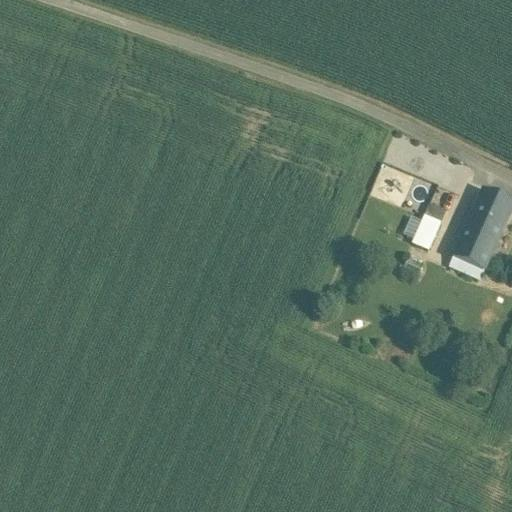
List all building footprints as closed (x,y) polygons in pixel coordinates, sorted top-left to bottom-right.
[(383,166),(374,196),(408,207),(411,198),(429,204),(436,183),(383,166)] [(511,207),(481,194),(452,258),(483,272),(511,207)] [(427,205),(422,218),(410,214),(401,240),(431,250),(444,211),(427,205)] [(483,272),(452,258),(448,269),(478,282),(483,272)] [(422,267),(407,260),(402,271),(417,278),(422,267)]
